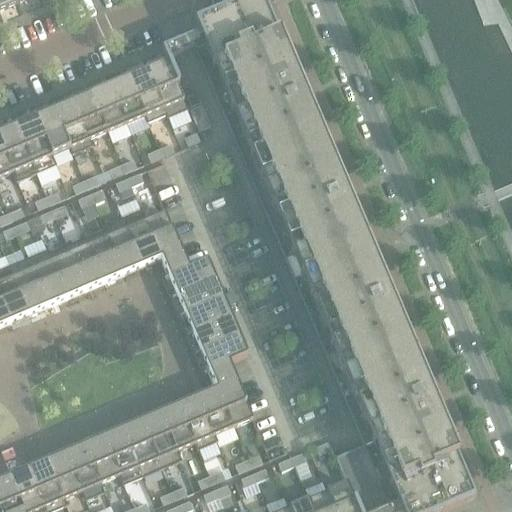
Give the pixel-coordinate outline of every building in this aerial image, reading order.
[(0,0),(0,13),(17,7),(14,0),(0,0)] [(258,1),(194,28),(198,39),(195,41),(195,42),(199,40),(202,49),(194,52),(251,185),(292,284),(334,382),(363,450),(334,462),(345,488),(346,488),(356,511),(456,511),(472,506),(435,418),(433,419),(424,396),(425,395),(407,351),(394,321),(392,321),(382,298),(384,297),(365,253),(346,209),(345,210),(335,186),(336,186),(323,154),(305,111),(303,112),(293,89),(295,88),(258,1)] [(188,114),(167,65),(148,73),(169,122),(188,114)] [(169,122),(148,73),(130,81),(149,126),(166,119),(167,123),(169,122)] [(149,126),(130,81),(111,89),(127,128),(144,121),(147,127),(149,126)] [(127,128),(111,89),(92,97),(108,136),(127,128)] [(108,136),(92,97),(73,105),(90,144),(108,136)] [(200,107),(196,97),(186,101),(190,111),(200,107)] [(90,144),(73,105),(54,113),(74,158),(93,150),(90,144)] [(210,130),(201,110),(190,115),(198,135),(210,130)] [(74,158),(54,113),(36,121),(52,160),(69,153),(72,159),(74,158)] [(56,170),(52,160),(36,121),(17,129),(38,178),(56,170)] [(38,178),(17,129),(0,136),(0,141),(19,186),(38,178)] [(201,145),(197,137),(184,142),(188,151),(201,145)] [(19,186),(0,141),(0,181),(12,177),(16,187),(19,186)] [(174,157),(171,148),(159,153),(162,162),(174,157)] [(162,162),(159,153),(147,158),(150,167),(162,162)] [(137,173),(133,164),(122,169),(126,177),(137,173)] [(126,177),(122,169),(109,174),(113,183),(126,177)] [(143,186),(139,178),(127,183),(131,191),(143,186)] [(99,189),(96,180),(84,185),(87,194),(99,189)] [(131,191),(127,183),(115,188),(119,197),(131,191)] [(87,194),(84,185),(71,190),(75,199),(87,194)] [(105,202),(101,194),(89,199),(93,207),(105,202)] [(62,205),(58,196),(46,201),(50,210),(62,205)] [(93,207),(89,199),(77,204),(81,213),(93,207)] [(50,210),(46,201),(34,206),(37,215),(50,210)] [(67,218),(64,210),(52,215),(55,223),(67,218)] [(24,221),(20,212),(8,217),(12,226),(24,221)] [(161,263),(140,214),(121,222),(142,271),(160,263),(161,263)] [(188,272),(164,216),(146,224),(142,214),(140,214),(161,263),(160,263),(168,281),(188,272)] [(55,223),(52,215),(40,220),(43,229),(55,223)] [(0,230),(12,226),(8,217),(0,220),(0,230)] [(142,271),(121,222),(103,230),(123,279),(142,271)] [(30,234),(26,226),(14,231),(18,239),(30,234)] [(123,279),(103,230),(102,230),(104,234),(85,242),(104,287),(123,279)] [(18,239),(14,231),(2,236),(6,245),(18,239)] [(104,287),(85,242),(66,250),(86,295),(104,287)] [(86,295),(66,250),(49,257),(48,254),(46,254),(67,303),(86,295)] [(67,303),(46,254),(27,262),(48,311),(67,303)] [(48,311),(27,262),(8,270),(29,319),(48,311)] [(215,284),(206,264),(188,272),(168,281),(176,300),(215,284)] [(29,319),(8,270),(0,273),(0,302),(10,327),(29,319)] [(223,302),(215,284),(176,300),(184,319),(223,302)] [(0,331),(10,327),(0,302),(0,331)] [(227,312),(223,302),(184,319),(188,328),(192,338),(231,321),(227,312)] [(239,340),(231,321),(192,338),(200,356),(239,340)] [(247,360),(239,340),(200,356),(208,375),(228,367),(229,367),(247,360)] [(252,423),(229,367),(228,367),(208,375),(215,393),(216,393),(232,432),(252,423)] [(232,432),(216,393),(215,393),(197,401),(216,446),(217,446),(215,439),(232,432)] [(216,446),(197,401),(178,409),(197,454),(216,446)] [(197,454),(178,409),(159,417),(180,465),(181,465),(177,455),(194,448),(197,454)] [(180,465),(159,417),(141,425),(161,473),(180,465)] [(161,473),(141,425),(122,433),(142,481),(161,473)] [(142,481),(122,433),(103,441),(123,489),(142,481)] [(123,489),(103,441),(84,449),(100,487),(118,480),(122,490),(123,489)] [(330,455),(327,446),(315,451),(319,460),(330,455)] [(100,487),(84,449),(65,457),(82,495),(100,487)] [(82,495),(65,457),(46,465),(66,510),(67,510),(64,503),(82,495)] [(306,465),(302,457),(291,462),(295,470),(306,465)] [(262,468),(258,459),(246,464),(250,473),(262,468)] [(295,470),(291,462),(278,467),(281,476),(295,470)] [(250,473),(246,464),(234,469),(238,478),(250,473)] [(61,511),(66,510),(46,465),(28,473),(44,511),(61,511)] [(44,511),(28,473),(9,481),(22,511),(44,511)] [(268,481),(265,473),(253,478),(256,486),(268,481)] [(224,483),(221,475),(208,480),(212,489),(224,483)] [(256,486),(253,478),(240,483),(244,492),(256,486)] [(212,489),(208,480),(197,485),(200,494),(212,489)] [(18,511),(22,511),(9,481),(0,484),(0,511),(18,511)] [(356,511),(346,488),(345,488),(327,496),(333,511),(356,511)] [(231,497),(227,489),(215,494),(218,502),(231,497)] [(187,500),(183,491),(171,496),(174,505),(187,500)] [(218,502),(215,494),(203,499),(206,508),(218,502)] [(174,505),(171,496),(159,501),(162,510),(174,505)] [(333,511),(327,496),(308,504),(306,497),(305,497),(310,511),(333,511)] [(310,511),(305,497),(286,505),(288,511),(310,511)]
